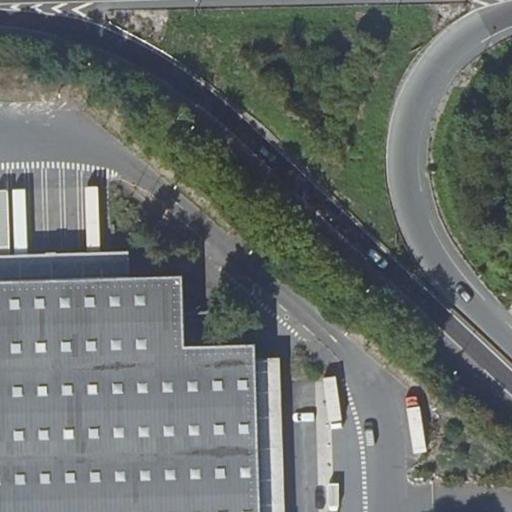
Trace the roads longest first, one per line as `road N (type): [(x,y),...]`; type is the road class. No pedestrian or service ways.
road 1 (trunk): [(0,18),(116,44),(204,96),(511,381)]
road 2 (trunk): [(511,340),(461,292),(416,232),(403,171),(421,87),(451,48),(511,13)]
